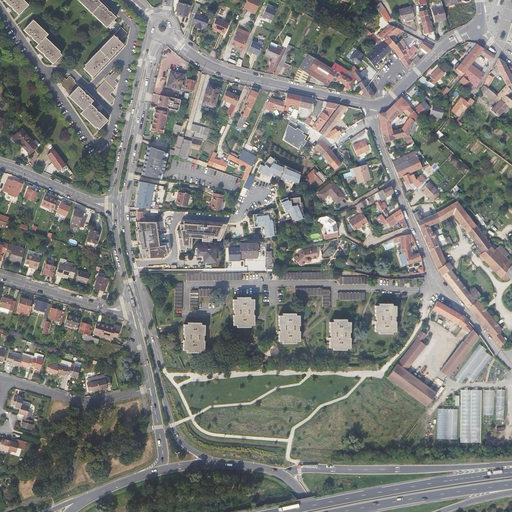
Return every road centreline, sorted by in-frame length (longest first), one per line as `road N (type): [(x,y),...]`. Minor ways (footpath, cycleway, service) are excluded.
road 1 (trunk): [(511,472),(277,511)]
road 2 (trunk): [(511,463),(303,467),(283,475)]
road 3 (residential): [(371,104),(221,70),(168,31)]
road 4 (residential): [(371,104),(403,205),(439,281)]
road 5 (secondary): [(214,463),(175,434),(139,305)]
road 6 (residential): [(129,264),(170,260),(178,217),(235,218),(262,188)]
road 7 (trunk): [(340,511),(511,484)]
road 8 (secondary): [(154,31),(115,199)]
road 9 (secondary): [(123,192),(162,35)]
road 10 (residential): [(272,284),(431,291)]
road 11 (residential): [(5,379),(77,400),(152,388)]
road 12 (residential): [(133,306),(111,309),(0,276)]
